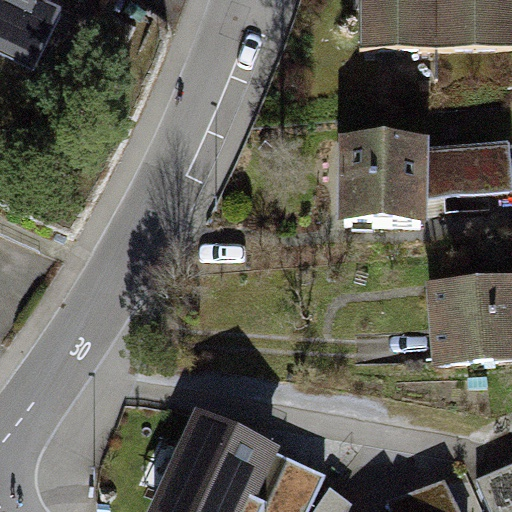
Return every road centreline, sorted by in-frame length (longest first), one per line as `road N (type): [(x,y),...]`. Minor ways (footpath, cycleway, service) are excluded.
road 1 (residential): [(245,0),(175,164),(0,439)]
road 2 (unknown): [(61,342),(225,426),(450,495)]
